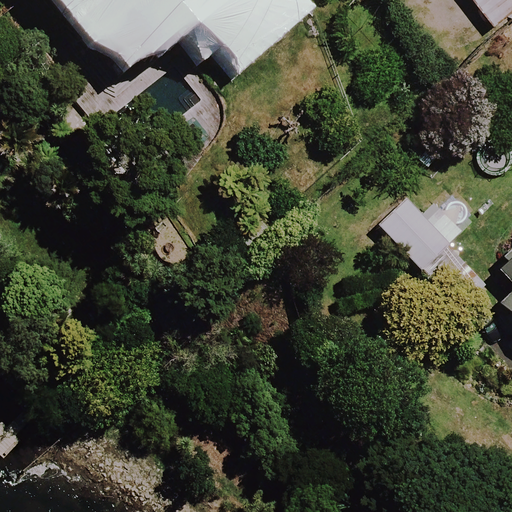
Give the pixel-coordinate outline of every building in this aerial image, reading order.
[(52,0),(114,78),(191,17),(216,48),(277,0),(276,0),(52,0)] [(511,13),(511,0),(457,0),(481,34),(511,13)] [(511,75),(497,94),(511,107),(511,75)] [(444,251),(399,205),(368,236),(412,281),(444,251)] [(511,261),(494,279),(509,294),(489,314),(511,336),(511,261)]
